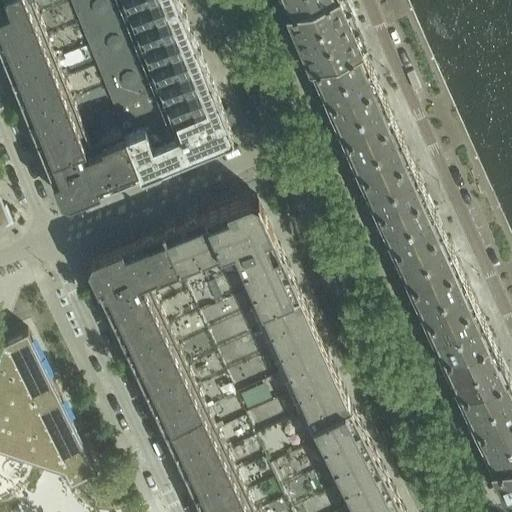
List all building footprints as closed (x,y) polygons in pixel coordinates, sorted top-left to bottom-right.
[(105,76),(99,64),(76,6),(73,0),(7,0),(10,7),(0,10),(0,43),(47,160),(48,160),(62,194),(69,197),(117,178),(117,179),(142,169),(118,111),(105,76)] [(180,0),(73,0),(76,6),(99,64),(192,27),(180,0)] [(283,0),(287,9),(308,0),(283,0)] [(345,0),(308,0),(287,9),(294,25),(346,2),(345,0)] [(346,2),(294,25),(301,41),(353,19),(346,2)] [(353,19),(301,41),(310,63),(362,41),(353,19)] [(225,111),(192,27),(99,64),(105,76),(118,111),(142,169),(188,151),(179,129),(225,111)] [(362,41),(310,63),(318,81),(370,59),(362,41)] [(370,59),(318,81),(326,100),(378,78),(370,59)] [(378,78),(326,100),(335,119),(386,96),(378,78)] [(386,96),(335,119),(343,137),(394,114),(386,96)] [(225,111),(179,129),(188,151),(229,135),(231,134),(233,130),(232,128),(225,111)] [(394,114),(343,137),(351,155),(402,132),(394,114)] [(402,132),(351,155),(359,173),(410,150),(402,132)] [(368,192),(419,170),(410,150),(359,173),(368,192)] [(419,170),(368,192),(375,209),(426,187),(419,170)] [(426,187),(375,209),(384,228),(435,206),(426,187)] [(408,511),(348,392),(281,243),(259,194),(258,194),(250,192),(250,191),(207,207),(165,225),(208,324),(214,335),(217,342),(225,360),(227,364),(236,382),(242,395),(259,431),(276,467),(277,468),(290,497),(293,504),(297,511),(408,511)] [(4,203),(0,193),(0,225),(0,226),(13,221),(6,202),(4,203)] [(435,206),(384,228),(392,247),(443,224),(435,206)] [(443,224),(392,247),(400,264),(451,242),(443,224)] [(297,511),(293,504),(290,497),(277,468),(276,467),(259,431),(242,395),(236,382),(227,364),(225,360),(217,342),(214,335),(208,324),(184,271),(165,225),(154,229),(140,235),(140,236),(92,255),(89,263),(100,284),(107,300),(106,300),(205,511),(297,511)] [(451,242),(400,264),(409,284),(460,261),(451,242)] [(460,261),(409,284),(417,302),(468,279),(460,261)] [(468,279),(417,302),(425,320),(476,298),(468,279)] [(476,298),(425,320),(433,339),(484,316),(476,298)] [(484,316),(433,339),(441,356),(492,333),(484,316)] [(2,340),(0,346),(0,445),(64,467),(71,480),(98,467),(28,326),(2,340)] [(492,333),(441,356),(449,374),(501,351),(492,333)] [(501,351),(449,374),(458,392),(509,369),(501,351)] [(511,375),(509,369),(458,392),(467,411),(511,390),(511,375)] [(511,390),(467,411),(475,429),(511,412),(511,390)] [(511,412),(475,429),(483,446),(511,433),(511,412)] [(511,433),(483,446),(492,466),(511,456),(511,433)] [(511,456),(492,466),(500,484),(511,478),(511,456)] [(511,478),(500,484),(508,501),(511,499),(511,478)]
